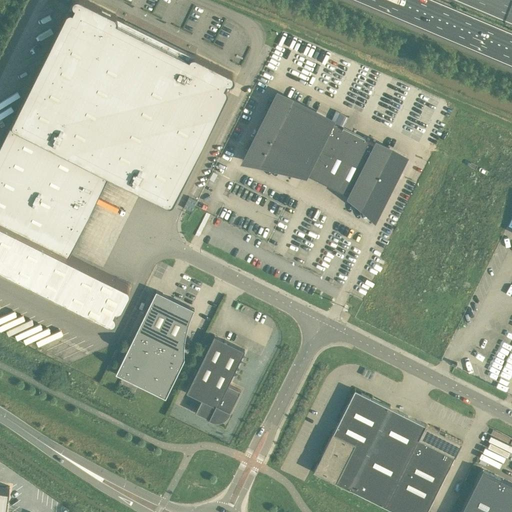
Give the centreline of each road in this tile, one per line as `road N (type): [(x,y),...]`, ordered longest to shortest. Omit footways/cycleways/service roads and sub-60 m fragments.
road 1 (unclassified): [(321,321),(511,417)]
road 2 (unclassified): [(321,321),(178,249)]
